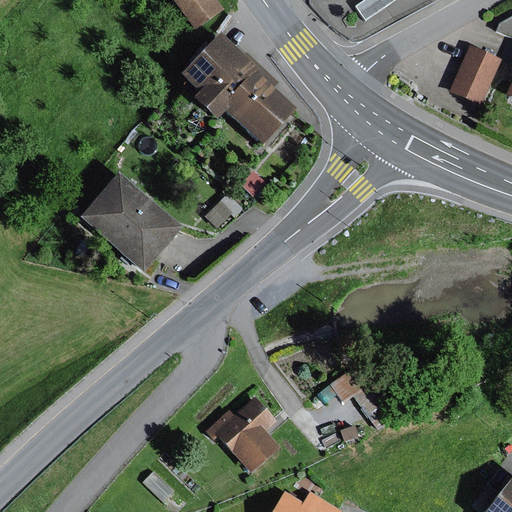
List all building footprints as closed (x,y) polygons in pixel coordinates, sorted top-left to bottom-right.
[(214,0),(167,0),(192,34),(223,12),(214,0)] [(397,0),(364,0),(354,7),(364,23),(397,0)] [(511,17),(498,25),(494,33),(511,40),(511,17)] [(261,75),(218,35),(178,77),(198,96),(192,102),(215,123),(223,113),(260,148),(294,112),(258,78),(261,75)] [(500,61),(468,47),(447,94),(480,108),(500,61)] [(182,230),(117,175),(78,221),(144,275),(169,245),(182,230)] [(227,196),(206,217),(220,231),(241,209),(227,196)] [(228,412),(204,433),(212,443),(217,438),(249,475),(279,450),(265,434),(276,424),(254,397),(232,416),(228,412)] [(173,492),(153,472),(142,484),(162,505),(173,492)] [(511,511),(511,474),(497,493),(488,485),(469,509),(472,511),(511,511)] [(301,504),(283,493),(271,511),(339,511),(309,493),(301,504)]
